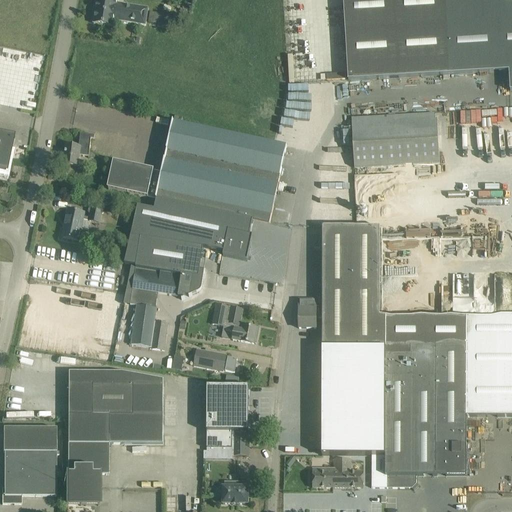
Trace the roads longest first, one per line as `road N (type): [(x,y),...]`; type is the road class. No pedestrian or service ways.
road 1 (residential): [(273,511),(296,238)]
road 2 (residential): [(25,233),(69,0)]
road 3 (residential): [(0,354),(25,233)]
